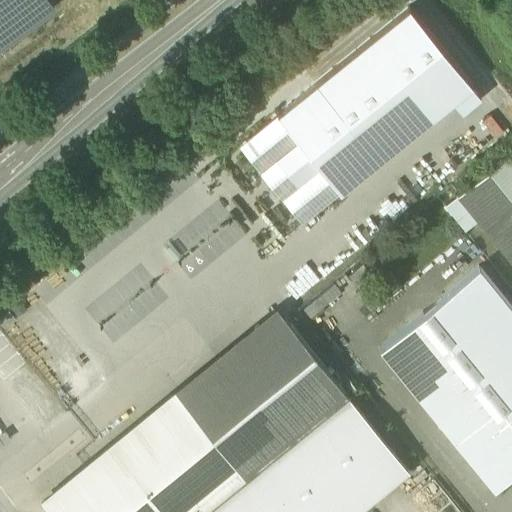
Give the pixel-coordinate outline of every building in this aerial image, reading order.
[(0,0),(0,42),(54,3),(52,0),(0,0)] [(408,6),(276,113),(297,139),(281,152),(302,177),(318,164),(339,191),(451,100),(470,84),(471,84),(408,6)] [(480,96),(470,84),(451,100),(461,112),(480,96)] [(297,139),(276,113),(239,143),(301,219),(339,191),(318,164),(302,177),(281,152),(297,139)] [(511,262),(511,147),(456,193),(511,262)] [(378,346),(493,487),(511,471),(511,307),(478,265),(378,346)] [(275,305),(149,408),(39,496),(52,511),(181,511),(197,500),(204,509),(206,511),(353,511),(407,468),(347,394),(288,321),(275,305)] [(461,511),(434,478),(414,494),(427,511),(461,511)]
